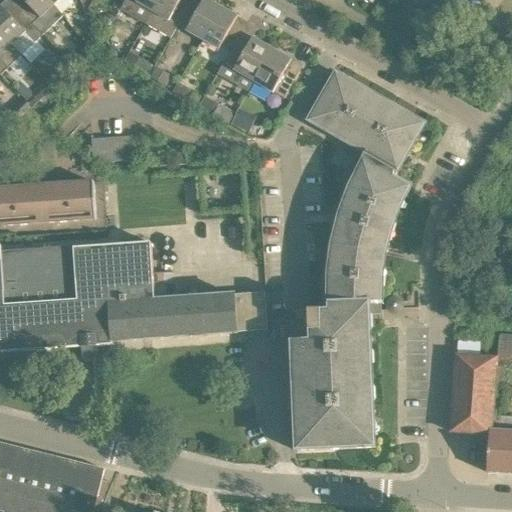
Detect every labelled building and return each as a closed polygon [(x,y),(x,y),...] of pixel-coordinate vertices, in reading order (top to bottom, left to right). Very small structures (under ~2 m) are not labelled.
[(63,17),(53,6),(47,0),(21,0),(32,11),(24,18),(43,37),(63,17)] [(126,0),(126,1),(120,12),(145,26),(159,0),(126,0)] [(180,0),(159,0),(145,26),(170,40),(183,17),(174,12),(180,0)] [(204,0),(192,22),(183,17),(170,40),(178,27),(202,41),(221,8),(205,0),(204,0)] [(43,37),(24,18),(17,25),(0,6),(0,33),(22,57),(43,37)] [(237,18),(221,8),(202,41),(218,51),(221,45),(231,51),(236,40),(227,35),(237,18)] [(0,75),(1,76),(22,57),(0,33),(0,75)] [(247,47),(236,40),(231,51),(223,65),(253,83),(271,50),(252,39),(247,47)] [(302,67),(271,50),(253,83),(284,100),(302,67)] [(81,60),(74,52),(65,60),(73,68),(81,60)] [(123,62),(134,68),(139,59),(129,52),(123,62)] [(155,68),(148,80),(164,89),(171,77),(155,68)] [(330,134),(357,87),(335,74),(308,122),(330,134)] [(16,92),(25,101),(30,96),(31,95),(22,86),(16,92)] [(190,92),(179,86),(174,94),(185,100),(190,92)] [(380,99),(357,87),(330,134),(352,147),(380,99)] [(402,112),(380,99),(352,147),(366,155),(374,160),(402,112)] [(9,127),(31,107),(25,101),(4,121),(9,127)] [(234,115),(219,106),(213,116),(228,125),(234,115)] [(424,125),(402,112),(374,160),(394,171),(397,173),(424,125)] [(118,139),(120,163),(134,162),(133,138),(118,139)] [(103,165),(108,164),(106,140),(92,140),(93,165),(103,164),(103,165)] [(292,343),(297,452),(375,449),(370,305),(382,305),(382,280),(385,256),(386,255),(391,233),(399,211),(410,188),(390,178),(394,171),(374,160),(366,155),(363,161),(349,189),(339,217),(332,246),(328,276),(328,306),(328,311),(308,312),(309,342),(292,343)] [(0,227),(97,221),(94,183),(0,189),(0,227)] [(151,244),(107,247),(74,249),(2,253),(1,247),(0,246),(0,354),(63,350),(111,347),(111,344),(264,331),(263,313),(262,293),(234,294),(154,300),(151,244)] [(496,384),(498,358),(479,357),(480,344),(476,344),(456,343),(453,434),(489,436),(486,474),(511,475),(511,418),(494,418),(496,384)] [(93,511),(104,471),(63,461),(63,460),(0,443),(0,511),(93,511)]
